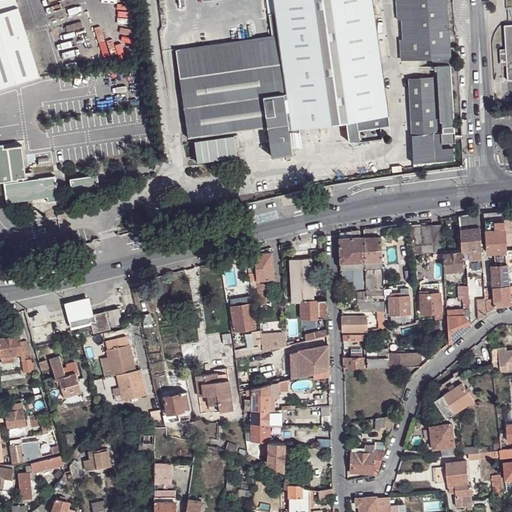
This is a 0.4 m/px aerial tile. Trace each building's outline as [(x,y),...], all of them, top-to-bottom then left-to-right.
[(0,0),(0,35),(27,28),(18,0),(0,0)] [(371,0),(274,0),(277,14),(269,15),(273,36),(176,49),(188,137),(267,127),(271,157),(291,154),(288,129),(292,128),(346,121),(349,142),(382,138),(380,127),(389,126),(371,0)] [(266,0),(269,15),(277,14),(274,0),(266,0)] [(397,0),(398,20),(400,20),(410,19),(408,0),(397,0)] [(408,0),(410,19),(412,59),(434,58),(450,57),(446,0),(408,0)] [(402,60),(412,59),(410,19),(400,20),(402,60)] [(506,48),(507,49),(503,52),(499,55),(507,60),(508,64),(509,80),(511,79),(511,23),(505,24),(506,48)] [(27,28),(0,35),(0,84),(41,72),(27,28)] [(508,64),(507,60),(499,55),(501,64),(508,64)] [(434,58),(434,66),(438,66),(450,65),(450,57),(434,58)] [(450,65),(438,66),(439,78),(439,84),(451,82),(450,65)] [(441,133),(442,133),(441,122),(440,121),(438,84),(439,84),(439,78),(409,79),(412,135),(441,133)] [(453,120),(451,82),(439,84),(438,84),(440,121),(441,122),(441,121),(453,120)] [(453,120),(441,121),(441,122),(442,133),(454,132),(453,120)] [(442,133),(441,133),(441,144),(454,143),(454,132),(442,133)] [(441,133),(412,135),(413,163),(454,161),(453,149),(442,150),(441,144),(441,133)] [(195,141),(197,156),(204,156),(204,160),(237,156),(236,145),(239,144),(238,135),(195,141)] [(15,182),(19,181),(19,178),(27,177),(22,146),(4,148),(0,148),(0,182),(15,180),(15,182)] [(51,154),(43,155),(45,168),(46,168),(47,173),(53,172),(51,154)] [(56,175),(39,177),(39,178),(42,196),(48,195),(49,201),(48,201),(48,202),(60,200),(60,199),(59,199),(57,184),(57,182),(56,175)] [(71,179),(73,196),(100,192),(98,176),(71,179)] [(8,203),(7,202),(42,198),(42,196),(39,178),(19,181),(15,182),(5,183),(7,203),(8,203)] [(506,236),(505,218),(505,214),(504,211),(484,212),(487,252),(495,251),(507,250),(507,247),(506,243),(506,236)] [(480,213),(460,215),(461,228),(481,226),(480,213)] [(433,224),(422,225),(423,245),(434,244),(433,224)] [(434,244),(435,252),(435,254),(444,253),(443,224),(433,224),(434,244)] [(412,225),(413,245),(423,245),(422,225),(412,225)] [(481,226),(461,228),(463,251),(469,250),(482,249),(481,226)] [(364,229),(365,236),(381,236),(381,227),(364,229)] [(340,237),(341,262),(366,262),(365,236),(360,237),(340,237)] [(365,236),(366,262),(382,261),(381,236),(365,236)] [(413,245),(412,253),(435,252),(434,244),(423,245),(413,245)] [(482,249),(469,250),(470,258),(482,257),(482,249)] [(507,250),(495,251),(495,255),(494,255),(495,266),(508,265),(507,250)] [(248,267),(256,266),(255,254),(255,251),(246,254),(248,267)] [(463,251),(444,253),(445,271),(464,269),(464,259),(463,259),(463,251)] [(272,253),(255,254),(256,266),(256,271),(257,280),(274,279),(272,253)] [(301,301),(315,301),(312,257),(291,258),(294,302),(301,302),(301,301)] [(495,266),(492,266),(495,306),(495,307),(511,305),(510,294),(510,291),(510,286),(508,265),(495,266)] [(370,270),(366,270),(367,293),(368,300),(384,300),(382,266),(370,267),(370,270)] [(343,276),(351,276),(351,285),(353,285),(364,285),(363,275),(362,275),(362,268),(341,269),(341,276),(343,276)] [(351,285),(351,276),(343,276),(343,286),(351,285)] [(448,309),(448,319),(450,343),(471,324),(466,315),(470,314),(468,285),(461,285),(461,286),(462,299),(463,308),(448,309)] [(258,288),(259,304),(266,303),(264,287),(258,288)] [(385,310),(384,300),(368,300),(367,293),(357,293),(358,310),(367,311),(378,310),(385,310)] [(421,294),(421,313),(442,312),(441,293),(421,294)] [(409,294),(389,295),(390,315),(410,313),(409,294)] [(69,300),(74,319),(91,315),(86,296),(69,300)] [(231,306),(251,303),(250,298),(230,299),(231,306)] [(477,298),(478,319),(487,311),(486,306),(486,298),(477,298)] [(301,319),(328,318),(327,300),(315,301),(301,301),(301,302),(301,319)] [(233,320),(235,331),(254,327),(251,303),(231,306),(233,320)] [(119,308),(95,314),(97,321),(91,323),(94,333),(122,326),(122,318),(119,308)] [(97,321),(95,314),(91,315),(74,319),(69,320),(71,328),(91,323),(97,321)] [(366,316),(342,316),(343,330),(368,330),(366,316)] [(33,360),(32,359),(27,340),(28,340),(24,326),(17,328),(18,330),(20,335),(23,354),(24,360),(26,374),(37,371),(34,360),(33,360)] [(315,338),(328,335),(328,328),(314,331),(315,338)] [(272,348),(287,345),(286,331),(271,332),(272,348)] [(305,333),(306,340),(315,338),(314,331),(305,333)] [(109,349),(107,349),(109,355),(113,374),(113,375),(118,374),(136,369),(128,334),(106,340),(109,349)] [(0,338),(0,343),(2,357),(15,355),(23,354),(20,335),(0,338)] [(262,345),(262,344),(248,348),(248,347),(234,350),(235,357),(262,351),(262,345)] [(298,351),(299,376),(329,369),(328,344),(298,351)] [(378,348),(378,357),(367,358),(367,368),(389,367),(389,357),(389,353),(388,348),(378,348)] [(506,348),(491,349),(493,372),(511,369),(511,349),(506,350),(506,348)] [(430,350),(423,355),(428,361),(435,355),(430,350)] [(291,378),(299,376),(298,351),(290,353),(291,378)] [(15,355),(2,357),(3,364),(16,362),(15,355)] [(109,355),(102,357),(107,376),(113,374),(109,355)] [(54,373),(57,381),(60,380),(59,378),(77,373),(77,375),(80,374),(77,366),(76,362),(67,364),(68,369),(64,370),(60,356),(50,358),(54,373)] [(344,368),(367,368),(367,358),(362,357),(351,358),(344,358),(344,368)] [(412,357),(389,357),(389,367),(412,367),(412,361),(412,357)] [(47,358),(40,360),(44,370),(50,368),(47,358)] [(136,369),(118,374),(121,386),(124,398),(124,400),(132,397),(137,396),(147,394),(141,368),(136,369)] [(229,371),(218,372),(219,380),(230,379),(229,371)] [(207,374),(197,375),(199,395),(208,394),(210,404),(210,406),(211,407),(212,409),(213,409),(214,410),(216,410),(217,411),(220,411),(234,409),(230,379),(219,380),(218,372),(207,374)] [(65,397),(82,391),(77,375),(77,373),(59,378),(60,380),(65,397)] [(440,387),(444,394),(455,387),(450,379),(442,383),(440,387)] [(274,382),(269,384),(269,394),(269,409),(274,409),(274,398),(278,398),(279,382),(277,382),(274,382)] [(435,400),(447,417),(474,399),(463,382),(455,387),(444,394),(435,400)] [(252,393),(252,398),(269,394),(269,384),(252,388),(252,393)] [(121,386),(114,388),(117,400),(124,398),(121,386)] [(181,393),(164,396),(167,413),(167,414),(170,413),(179,411),(191,409),(188,391),(181,392),(181,393)] [(252,398),(251,408),(269,409),(269,394),(252,398)] [(330,405),(318,406),(318,414),(331,414),(330,405)] [(6,411),(9,428),(26,425),(23,408),(15,410),(6,411)] [(251,408),(251,424),(269,425),(269,409),(251,408)] [(161,409),(152,411),(154,418),(163,416),(161,409)] [(179,411),(181,419),(190,417),(191,409),(179,411)] [(179,411),(170,413),(172,421),(181,420),(181,419),(179,411)] [(165,426),(173,427),(172,421),(170,413),(167,414),(167,413),(163,414),(165,426)] [(392,415),(385,417),(384,427),(388,427),(385,434),(391,435),(393,428),(393,426),(397,416),(397,414),(392,415)] [(53,429),(51,419),(41,421),(45,431),(53,429)] [(434,447),(443,446),(455,445),(452,422),(431,425),(434,447)] [(251,431),(251,440),(261,440),(268,441),(269,441),(269,425),(251,424),(251,431)] [(27,434),(26,425),(9,428),(10,436),(27,434)] [(67,433),(69,443),(75,441),(73,432),(67,433)] [(141,433),(141,442),(153,443),(153,434),(148,434),(141,433)] [(258,457),(261,440),(251,440),(246,439),(248,452),(258,457)] [(35,458),(42,456),(40,440),(22,442),(25,461),(30,460),(35,458)] [(238,444),(228,440),(226,445),(233,449),(236,450),(238,444)] [(283,470),(285,442),(274,441),(269,441),(268,441),(268,462),(283,470)] [(14,462),(14,464),(25,461),(22,442),(11,444),(14,462)] [(487,446),(488,451),(496,450),(500,450),(501,449),(500,443),(494,443),(494,445),(487,446)] [(365,448),(365,452),(374,453),(374,450),(374,445),(365,444),(365,448)] [(58,445),(50,447),(52,454),(60,452),(58,445)] [(233,449),(226,445),(224,449),(234,454),(236,450),(233,449)] [(444,455),(456,454),(455,445),(443,446),(444,455)] [(238,451),(239,452),(246,455),(246,454),(246,453),(247,450),(240,447),(238,449),(239,449),(238,451)] [(91,450),(90,451),(91,457),(86,458),(88,469),(111,465),(108,448),(107,448),(91,450)] [(511,456),(511,448),(501,449),(500,450),(500,458),(511,456)] [(386,451),(374,450),(374,453),(374,468),(380,468),(386,451)] [(497,455),(496,450),(488,451),(479,452),(472,453),(469,453),(469,458),(497,455)] [(352,452),(351,473),(373,473),(374,468),(374,453),(365,452),(352,452)] [(31,463),(33,471),(56,466),(55,463),(53,457),(53,456),(31,462),(31,463)] [(447,461),(448,466),(449,482),(449,485),(457,485),(457,491),(457,495),(456,495),(456,502),(472,501),(472,496),(471,482),(469,482),(467,460),(447,461)] [(154,462),(154,476),(172,476),(173,476),(173,462),(154,462)] [(0,465),(0,476),(1,477),(14,479),(14,478),(14,467),(0,465)] [(435,483),(449,482),(448,466),(434,467),(435,483)] [(28,472),(30,497),(39,489),(33,471),(28,472)] [(28,472),(19,473),(21,498),(30,497),(28,472)] [(503,491),(502,474),(492,475),(494,493),(503,491)] [(289,511),(301,511),(301,506),(310,506),(310,488),(285,476),(283,482),(283,488),(288,488),(289,510),(289,511)] [(2,487),(2,489),(13,490),(15,478),(14,478),(14,479),(1,477),(0,486),(2,487)] [(234,480),(227,479),(225,494),(231,495),(234,480)] [(479,485),(479,495),(481,495),(487,494),(487,486),(482,486),(482,485),(479,485)] [(323,488),(318,489),(318,496),(333,494),(333,488),(323,488)] [(390,495),(377,496),(378,505),(392,504),(391,496),(390,496),(390,495)] [(378,505),(377,496),(358,497),(358,504),(361,504),(361,511),(392,511),(392,504),(378,505)] [(75,511),(76,510),(67,507),(69,501),(65,500),(58,498),(55,497),(53,503),(51,503),(49,511),(51,511),(75,511)] [(188,499),(185,511),(199,511),(201,501),(188,499)] [(107,511),(106,501),(93,503),(94,511),(107,511)] [(472,501),(456,502),(457,507),(467,506),(468,509),(473,509),(472,501)] [(175,511),(176,502),(154,502),(154,511),(175,511)]
